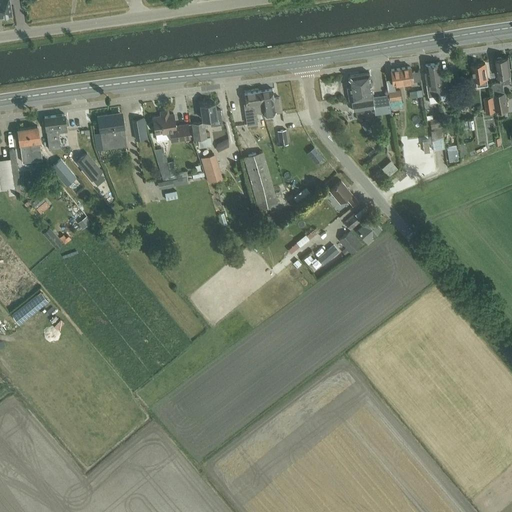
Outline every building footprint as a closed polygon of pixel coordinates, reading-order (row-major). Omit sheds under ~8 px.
[(0,0),(0,16),(11,14),(8,0),(0,0)] [(502,58),(500,57),(497,57),(497,59),(495,59),(496,70),(495,71),(495,74),(497,75),(497,77),(502,76),(503,83),(510,82),(509,76),(511,75),(508,57),(502,58)] [(432,63),(437,95),(445,94),(443,82),(442,71),(440,71),(439,62),(432,63)] [(425,73),(428,96),(437,95),(432,63),(425,64),(426,73),(425,73)] [(478,86),(488,85),(487,80),(485,63),(472,65),(474,81),(477,81),(478,86)] [(412,81),(420,80),(419,70),(411,71),(410,66),(391,69),(393,84),(412,81)] [(368,72),(360,74),(362,85),(359,85),(363,109),(374,108),(373,106),(380,105),(378,96),(372,97),(368,72)] [(362,85),(360,74),(349,75),(348,78),(349,87),(347,87),(349,101),(351,100),(353,111),(363,109),(359,85),(362,85)] [(499,83),(492,84),(497,112),(508,111),(505,93),(501,94),(499,83)] [(279,97),(273,97),(272,89),(259,91),(262,111),(263,114),(281,111),(279,97)] [(390,107),(402,106),(400,90),(388,91),(390,107)] [(262,111),(259,91),(244,93),(247,114),(245,114),(246,124),(257,122),(255,112),(262,111)] [(493,97),(484,98),(486,113),(495,111),(493,97)] [(211,125),(222,124),(220,109),(215,110),(214,102),(200,104),(203,120),(210,119),(211,125)] [(428,115),(429,119),(441,116),(439,110),(434,111),(434,114),(428,115)] [(66,125),(68,125),(67,120),(65,121),(64,114),(44,117),(45,127),(46,127),(48,149),(61,147),(59,132),(66,131),(66,125)] [(103,148),(126,145),(123,128),(124,128),(122,115),(107,117),(107,114),(97,116),(100,132),(101,132),(103,148)] [(173,114),(153,117),(155,133),(169,131),(171,141),(190,138),(187,124),(175,126),(173,114)] [(134,126),(144,124),(143,118),(133,119),(134,126)] [(430,131),(433,150),(445,148),(440,118),(429,119),(431,128),(438,127),(438,130),(430,131)] [(204,122),(192,123),(194,138),(198,138),(199,146),(210,145),(209,132),(205,133),(204,122)] [(39,141),(37,126),(27,127),(32,161),(42,160),(39,141)] [(22,162),(32,161),(27,127),(17,129),(19,144),(20,144),(21,147),(22,162)] [(277,144),(284,137),(277,129),(270,135),(277,144)] [(9,150),(10,158),(14,187),(15,192),(21,191),(18,169),(15,149),(9,150)] [(218,151),(203,154),(207,179),(222,177),(218,151)] [(243,157),(250,180),(269,175),(262,151),(243,157)] [(77,162),(93,180),(103,172),(87,153),(77,162)] [(0,182),(7,181),(8,188),(14,187),(10,158),(0,159),(0,182)] [(66,185),(76,177),(60,158),(51,166),(66,185)] [(389,174),(399,168),(393,159),(383,165),(389,174)] [(45,168),(44,161),(33,162),(34,169),(45,168)] [(174,176),(172,161),(162,162),(163,177),(174,176)] [(400,180),(406,174),(402,169),(396,175),(400,180)] [(277,203),(269,175),(250,180),(258,209),(277,203)] [(164,188),(178,186),(177,179),(163,181),(164,188)] [(353,206),(358,201),(341,180),(329,190),(340,203),(346,198),(353,206)] [(177,191),(165,193),(166,200),(178,197),(177,191)] [(359,221),(354,214),(343,223),(349,230),(359,221)] [(371,237),(381,228),(371,217),(356,230),(367,243),(372,238),(371,237)] [(317,226),(308,232),(311,237),(321,232),(317,226)] [(56,248),(62,243),(49,227),(43,233),(56,248)] [(361,244),(349,230),(338,239),(350,253),(361,244)] [(301,244),(310,239),(307,234),(298,239),(301,244)] [(324,263),(341,252),(336,243),(318,254),(324,263)]
